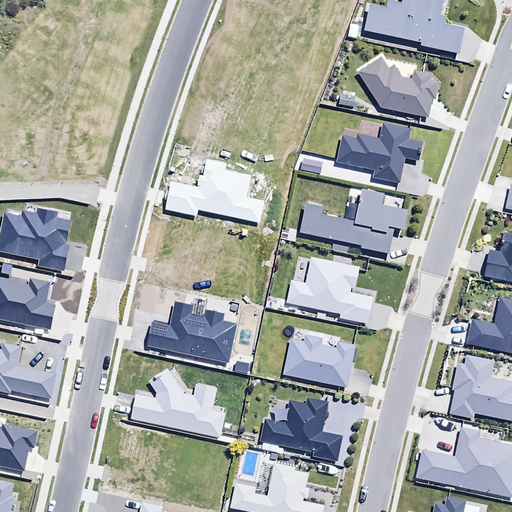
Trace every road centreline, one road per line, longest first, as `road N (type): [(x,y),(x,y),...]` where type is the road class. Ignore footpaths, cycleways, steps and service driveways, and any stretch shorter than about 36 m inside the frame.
road 1 (residential): [(197,0),(134,192),(64,511)]
road 2 (residential): [(511,37),(426,294),(371,511)]
road 3 (unknown): [(93,0),(39,172),(0,263)]
